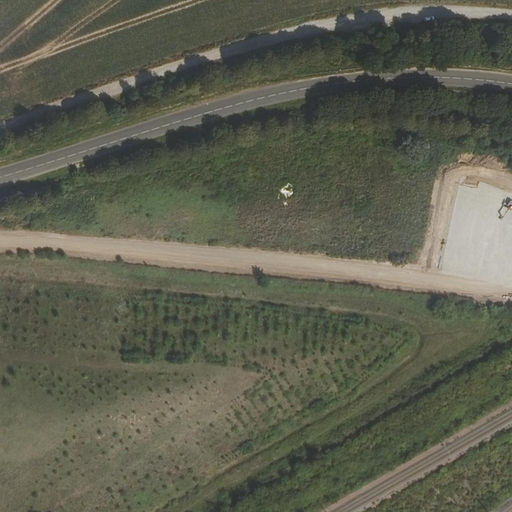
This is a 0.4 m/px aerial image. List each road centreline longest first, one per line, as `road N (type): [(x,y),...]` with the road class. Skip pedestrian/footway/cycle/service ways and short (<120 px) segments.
road 1 (unclassified): [(511,16),(443,12),(316,27),(0,130)]
road 2 (tertiary): [(511,83),(416,76),(321,84),(0,177)]
road 3 (unclassified): [(0,241),(314,264),(496,289)]
